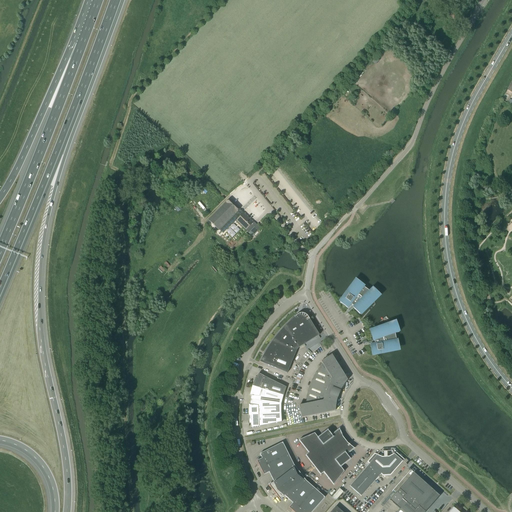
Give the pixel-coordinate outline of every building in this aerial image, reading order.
[(220,230),(223,233),(236,220),(246,230),(253,223),(253,222),(243,213),(240,210),(239,211),(238,211),(240,209),(229,199),(226,202),(208,220),(219,230),(220,230)] [(371,300),(378,294),(372,288),(369,291),(364,287),(365,286),(356,280),(340,302),(348,308),(351,305),(353,306),(353,307),(360,314),(373,301),(371,300)] [(295,317),(287,324),(279,332),(272,341),(267,348),(263,355),(260,362),(287,373),(297,350),(298,348),(319,335),(309,319),(308,317),(306,315),(305,314),(301,313),(299,314),(298,315),(296,316),(295,317)] [(390,349),(399,348),(397,339),(396,340),(395,334),(399,332),(396,322),(370,332),(374,341),(375,344),(370,345),(372,355),(390,351),(390,349)] [(321,362),(322,364),(318,369),(315,374),(312,380),(310,386),(308,392),(306,398),(305,404),(299,406),(301,418),(309,416),(335,411),(335,406),(336,402),(337,398),(336,397),(337,395),(339,396),(339,394),(338,393),(339,391),(340,392),(342,388),(344,384),(347,380),(336,362),(332,355),(321,362)] [(255,377),(252,386),(283,396),(286,387),(258,374),(256,378),(255,377)] [(283,396),(252,386),(250,396),(251,396),(250,400),(281,404),(283,396)] [(248,405),(248,414),(281,413),(281,404),(250,400),(250,405),(248,405)] [(281,422),(281,413),(248,414),(249,424),(250,424),(251,428),(281,422)] [(313,465),(345,440),(343,437),(339,429),(331,436),(327,431),(318,438),(314,433),(299,440),(309,453),(305,455),(313,465)] [(345,440),(313,465),(320,475),(324,472),(333,485),(344,472),(340,467),(350,460),(346,455),(354,449),(347,443),(345,440)] [(294,465),(282,443),(260,454),(262,458),(257,461),(263,475),(269,472),(271,477),(294,465)] [(404,460),(396,453),(389,457),(382,457),(375,454),(364,465),(366,467),(350,486),(361,496),(381,474),(383,476),(390,475),(404,460)] [(294,465),(271,477),(274,482),(269,485),(280,500),(285,496),(289,500),(306,481),(294,465)] [(393,490),(396,493),(390,500),(400,509),(396,511),(425,511),(427,511),(420,505),(424,500),(425,500),(428,497),(427,496),(433,490),(417,475),(417,476),(409,469),(408,469),(410,470),(392,490),(393,491),(393,490)] [(311,511),(325,498),(306,481),(289,500),(293,503),(289,508),(293,511),(311,511)] [(332,497),(336,500),(343,492),(339,489),(332,497)]
